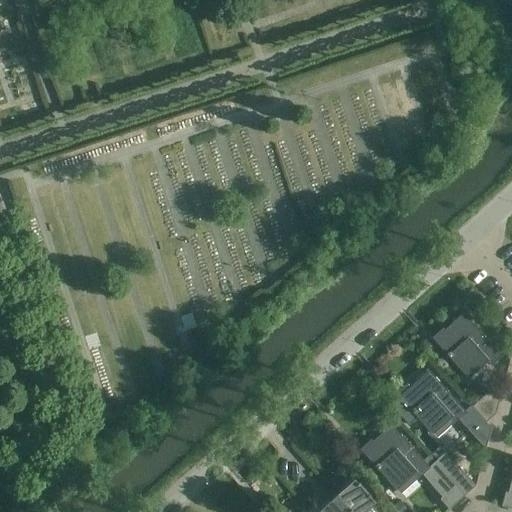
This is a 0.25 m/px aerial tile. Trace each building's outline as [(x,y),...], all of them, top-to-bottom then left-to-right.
[(431,338),(468,379),(487,362),(491,366),(501,356),(463,313),(444,330),(443,328),(431,338)] [(402,401),(393,409),(408,426),(417,418),(432,434),(449,419),(453,423),(457,420),(485,451),(491,428),(485,422),(471,407),(465,412),(427,369),(408,386),(407,384),(395,394),(402,401)] [(495,414),(498,401),(489,390),(471,407),(485,422),(495,414)] [(391,425),(372,441),(371,440),(359,450),(396,490),(415,473),(419,478),(422,475),(441,497),(439,499),(448,510),(465,495),(435,461),(429,455),(423,460),(391,425)] [(465,495),(475,486),(459,468),(457,470),(443,454),(435,461),(465,495)] [(501,506),(511,509),(511,475),(507,493),(505,492),(501,506)] [(336,496),(350,511),(363,511),(365,511),(371,511),(372,511),(371,511),(372,505),(374,503),(354,480),(351,482),(345,482),(344,481),(343,482),(344,483),(344,489),(336,496)] [(350,511),(336,496),(327,504),(321,503),(320,503),(321,504),(320,510),(318,511),(317,511),(350,511)]
